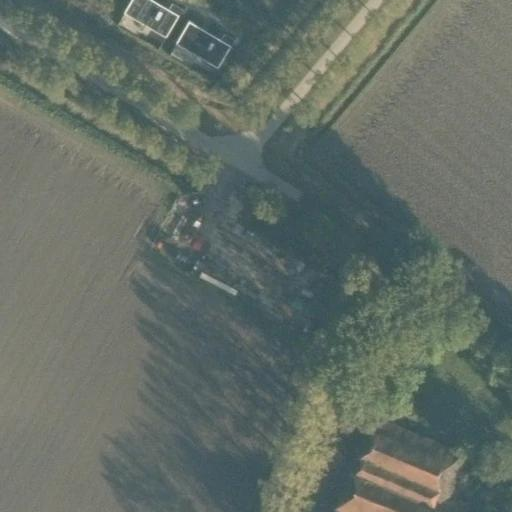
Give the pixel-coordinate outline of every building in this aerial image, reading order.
[(150,0),(132,0),(125,13),(167,38),(179,17),(169,11),(150,0)] [(173,4),(169,11),(179,17),(183,10),(173,4)] [(190,22),(177,44),(219,68),(231,47),(221,41),(190,22)] [(225,35),(221,41),(231,47),(235,41),(225,35)] [(466,511),(469,506),(449,498),(466,455),(375,416),(335,511),(466,511)]
